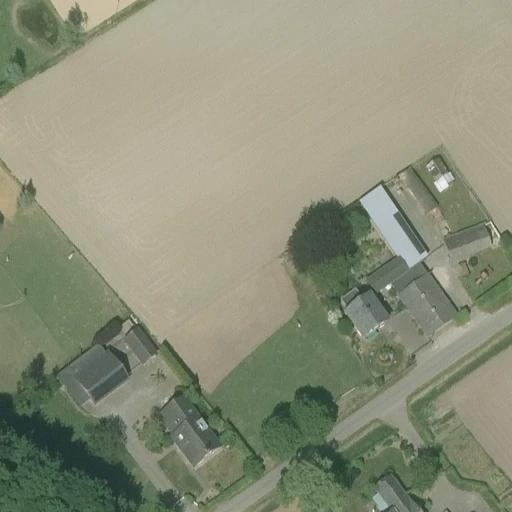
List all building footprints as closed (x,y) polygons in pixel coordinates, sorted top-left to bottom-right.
[(422,216),(436,209),(419,174),(405,181),(422,216)] [(428,277),(427,278),(419,265),(427,260),(379,190),(357,204),(396,260),(364,282),(375,297),(389,287),(426,340),(457,319),(428,277)] [(483,227),(442,242),(450,264),(491,249),(483,227)] [(371,300),(363,305),(354,292),(339,302),(348,315),(345,317),(361,341),(387,323),(371,300)] [(131,325),(123,330),(144,361),(152,355),(131,325)] [(72,380),(93,409),(129,383),(107,354),(104,356),(98,347),(67,370),(74,379),(72,380)] [(182,402),(160,419),(175,438),(177,437),(198,465),(218,450),(182,402)] [(415,511),(389,478),(372,491),(387,511),(415,511)]
